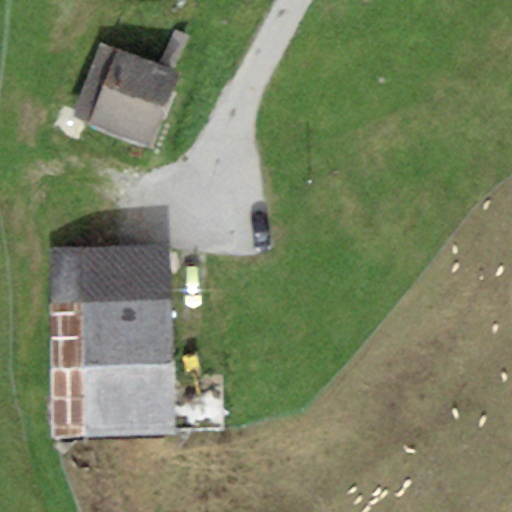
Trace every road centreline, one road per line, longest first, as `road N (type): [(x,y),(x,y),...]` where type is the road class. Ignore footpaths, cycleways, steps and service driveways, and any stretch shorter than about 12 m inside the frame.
road 1 (track): [(65,511),(34,433),(36,182),(60,164),(88,165),(171,210)]
road 2 (residential): [(296,0),(231,124),(171,210)]
